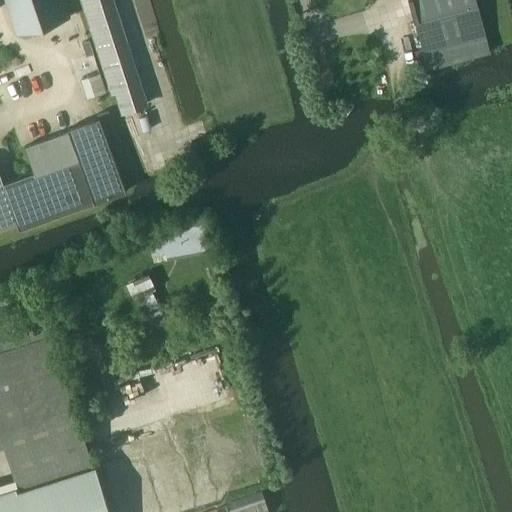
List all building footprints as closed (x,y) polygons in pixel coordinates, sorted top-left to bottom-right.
[(4,0),(16,34),(69,16),(64,0),(4,0)] [(490,50),(475,0),(409,0),(428,67),(490,50)] [(141,85),(114,94),(121,114),(148,105),(141,85)] [(33,170),(2,181),(0,175),(0,227),(15,222),(18,229),(125,191),(109,147),(119,143),(108,110),(97,114),(98,118),(67,129),(67,130),(24,146),(33,170)] [(38,310),(0,322),(0,337),(5,353),(48,340),(38,310)] [(0,354),(0,442),(13,439),(27,482),(87,463),(48,340),(5,353),(0,354)] [(0,511),(110,511),(95,464),(94,464),(17,489),(16,486),(0,490),(0,511)] [(270,511),(264,493),(229,504),(231,511),(270,511)]
